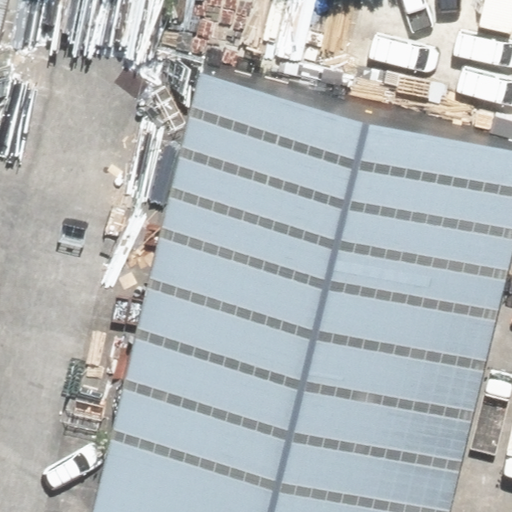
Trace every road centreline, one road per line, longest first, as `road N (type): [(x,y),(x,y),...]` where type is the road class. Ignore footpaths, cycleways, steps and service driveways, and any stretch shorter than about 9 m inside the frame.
road 1 (unknown): [(0,336),(84,6)]
road 2 (unknown): [(468,511),(511,318)]
road 3 (unknown): [(511,56),(485,36),(352,2)]
